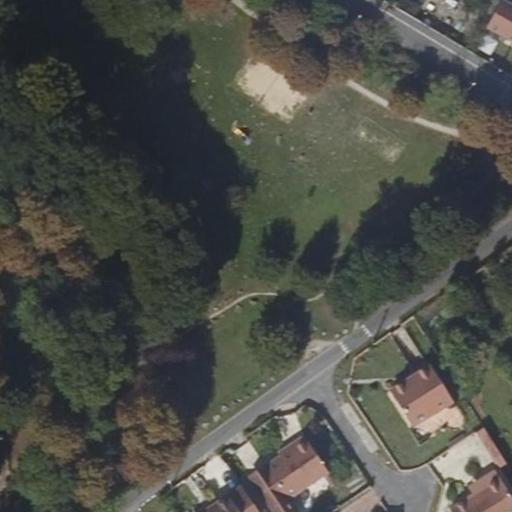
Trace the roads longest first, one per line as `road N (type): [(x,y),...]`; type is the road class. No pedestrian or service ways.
road 1 (track): [(237,0),(387,109),(490,163),(446,222),(368,275),(318,298),(261,290),(39,434),(0,500)]
road 2 (residential): [(511,231),(311,377)]
road 3 (residential): [(311,377),(118,511)]
road 4 (residential): [(344,0),(511,100)]
road 5 (unclassified): [(311,377),(401,498)]
